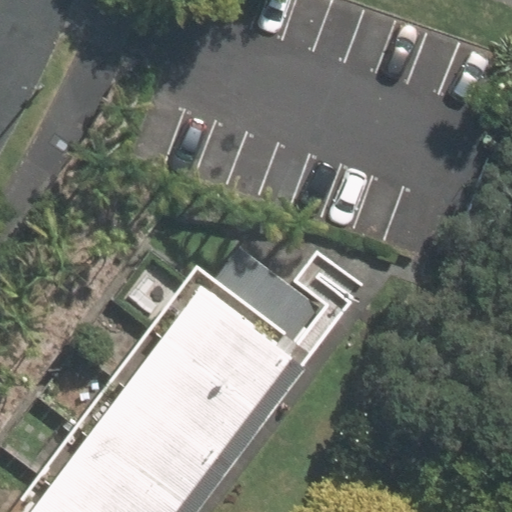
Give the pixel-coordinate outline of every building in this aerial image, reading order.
[(204,290),(167,339),(256,407),(293,359),(204,290)] [(167,339),(129,387),(219,456),(256,407),(167,339)] [(129,387),(92,436),(182,504),(219,456),(129,387)] [(92,436),(55,484),(90,511),(175,511),(182,504),(92,436)] [(90,511),(55,484),(33,511),(90,511)]
